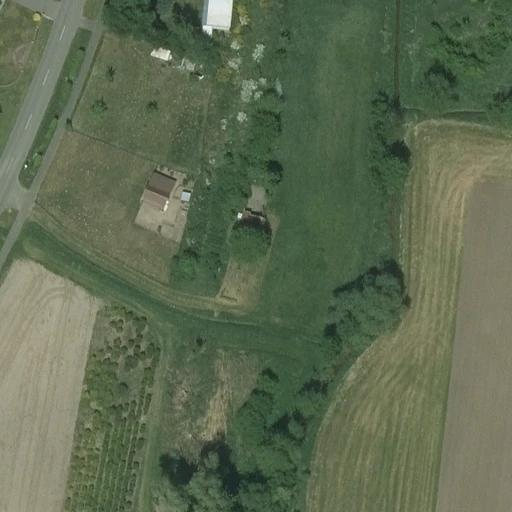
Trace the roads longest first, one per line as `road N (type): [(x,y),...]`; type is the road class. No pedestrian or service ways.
road 1 (track): [(147,511),(169,351),(161,329),(11,237)]
road 2 (track): [(26,206),(148,286),(232,310),(244,306)]
road 3 (tertiary): [(0,187),(72,0)]
